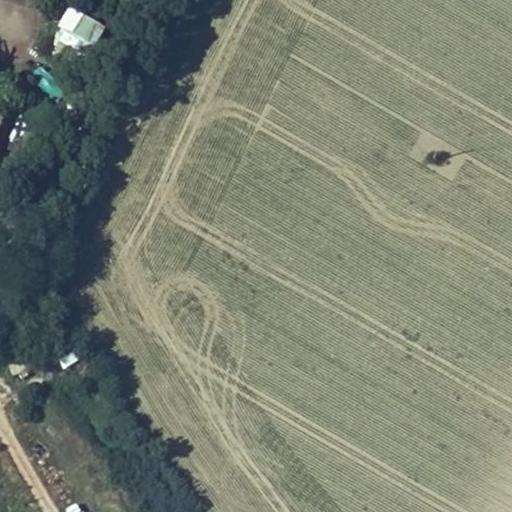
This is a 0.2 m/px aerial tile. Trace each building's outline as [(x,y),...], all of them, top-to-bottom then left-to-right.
[(54,36),(93,47),(101,20),(61,9),(54,36)] [(26,83),(60,100),(68,85),(34,67),(26,83)] [(0,194),(0,225),(4,227),(13,199),(0,194)] [(16,346),(1,353),(12,377),(28,370),(16,346)] [(40,449),(29,454),(42,483),(53,479),(40,449)]
